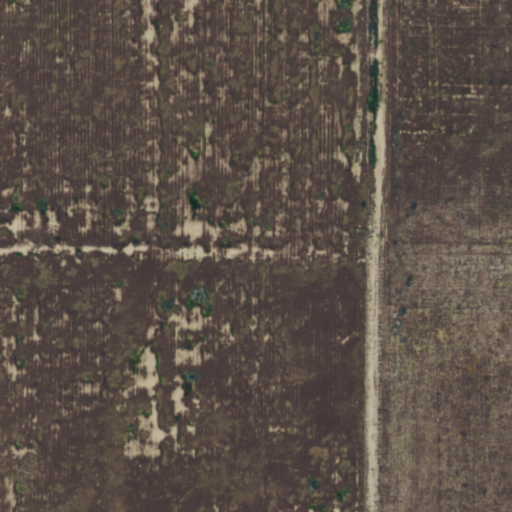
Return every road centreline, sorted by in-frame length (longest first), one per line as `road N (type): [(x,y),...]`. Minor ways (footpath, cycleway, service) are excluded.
road 1 (track): [(273,511),(277,224),(302,0)]
road 2 (track): [(0,224),(277,224)]
